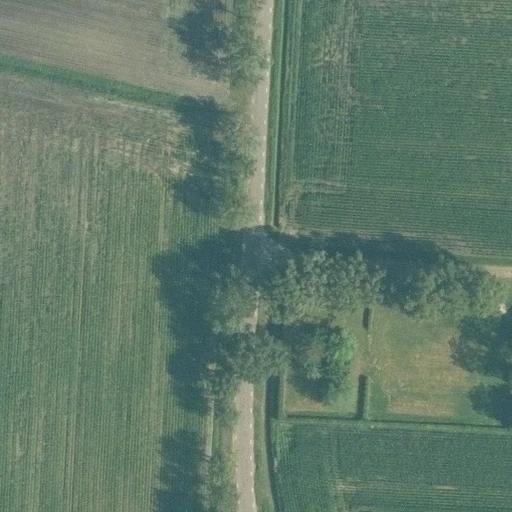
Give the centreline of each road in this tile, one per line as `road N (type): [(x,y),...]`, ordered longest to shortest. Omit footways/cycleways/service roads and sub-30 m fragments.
road 1 (unclassified): [(511,271),(250,258)]
road 2 (unclassified): [(250,258),(263,0)]
road 3 (unclassified): [(243,511),(250,258)]
